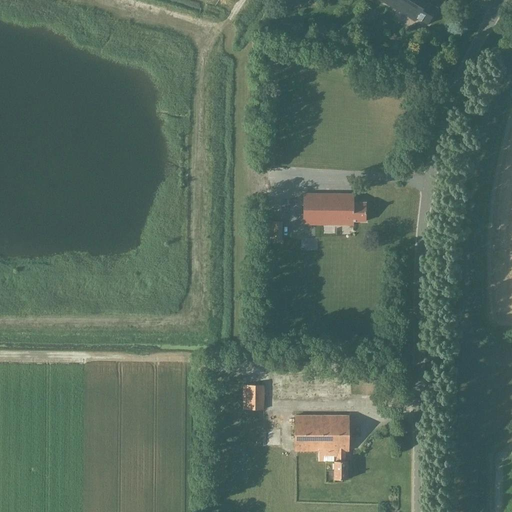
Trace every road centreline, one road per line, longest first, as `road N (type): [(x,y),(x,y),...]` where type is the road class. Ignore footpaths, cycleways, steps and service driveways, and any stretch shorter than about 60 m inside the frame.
road 1 (unclassified): [(417,511),(424,206),(454,92),(502,0)]
road 2 (track): [(0,324),(180,325),(196,317),(205,57),(229,19)]
